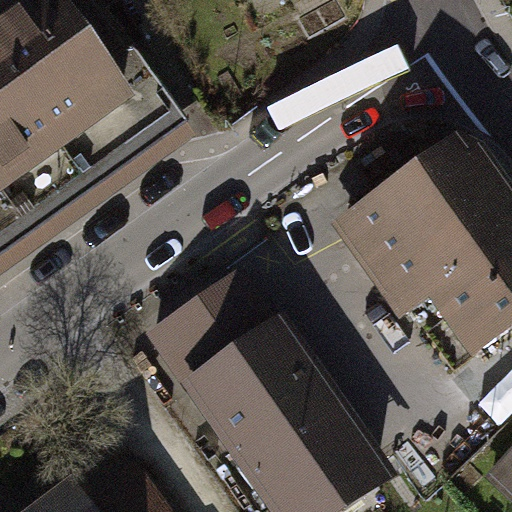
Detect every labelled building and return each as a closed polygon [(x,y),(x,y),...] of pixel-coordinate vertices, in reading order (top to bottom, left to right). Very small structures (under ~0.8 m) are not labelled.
[(0,0),(0,251),(0,252),(110,173),(186,119),(133,46),(112,61),(67,0),(0,0)] [(0,272),(195,132),(186,119),(110,173),(0,252),(0,251),(0,272)] [(468,147),(457,132),(333,221),(404,320),(432,300),(476,360),(511,333),(511,183),(480,139),(468,147)] [(246,265),(151,329),(274,511),(333,511),(395,471),(286,309),(279,314),(246,265)] [(511,443),(486,470),(511,495),(511,443)] [(70,473),(17,511),(175,511),(127,449),(80,486),(70,473)]
